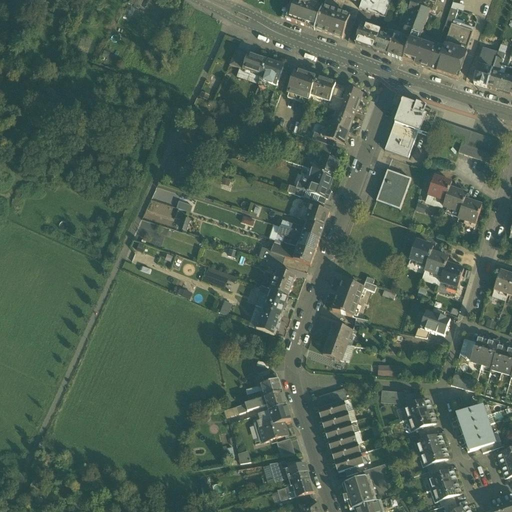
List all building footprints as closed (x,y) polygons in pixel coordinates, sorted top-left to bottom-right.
[(141,0),(135,0),(132,7),(137,9),(141,0)] [(292,0),(285,21),(315,31),(323,8),(313,5),(315,0),(292,0)] [(362,0),(359,10),(366,12),(369,0),(362,0)] [(385,1),(382,0),(369,0),(366,12),(385,19),(391,3),(385,1)] [(417,0),(412,0),(408,12),(412,13),(419,16),(422,9),(424,2),(417,0)] [(435,6),(424,2),(422,9),(431,12),(430,13),(432,13),(433,12),(435,13),(437,8),(434,7),(435,6)] [(350,18),(323,8),(315,31),(342,40),(350,18)] [(417,22),(410,41),(419,44),(424,27),(425,27),(430,13),(431,12),(422,9),(419,16),(417,22)] [(451,10),(445,27),(450,29),(452,25),(453,26),(458,12),(451,10)] [(419,16),(412,13),(411,17),(410,19),(417,22),(419,16)] [(417,22),(410,19),(403,38),(406,39),(405,41),(409,43),(410,41),(417,22)] [(381,32),(362,25),(355,45),(374,51),(380,34),(381,32)] [(453,26),(452,25),(450,29),(447,40),(468,48),(473,33),(453,26)] [(393,39),(380,34),(374,51),(387,56),(393,39)] [(405,41),(394,38),(393,39),(387,56),(403,62),(409,43),(405,41)] [(468,48),(447,40),(443,50),(450,49),(466,55),(468,48)] [(419,44),(410,41),(409,43),(403,62),(430,71),(437,50),(437,49),(437,50),(432,48),(433,46),(430,45),(429,47),(419,44)] [(450,49),(443,50),(438,48),(437,50),(430,71),(451,78),(457,80),(466,55),(450,49)] [(248,56),(236,52),(229,67),(242,71),(248,56)] [(505,56),(498,53),(496,59),(496,60),(503,62),(505,56)] [(267,62),(248,56),(242,71),(261,78),(267,62)] [(496,59),(491,58),(487,70),(492,71),(496,60),(496,59)] [(503,62),(496,60),(492,71),(492,73),(498,74),(499,72),(500,72),(501,68),(503,62)] [(278,66),(267,62),(261,78),(259,86),(267,89),(269,85),(277,88),(283,69),(284,68),(278,66)] [(487,70),(479,67),(473,85),(487,89),(492,73),(492,71),(487,70)] [(507,70),(501,68),(500,72),(499,72),(498,74),(505,77),(507,70)] [(317,79),(296,72),(287,99),(308,106),(311,97),(317,79)] [(498,74),(492,73),(487,89),(499,93),(505,77),(498,74)] [(511,89),(511,78),(505,77),(499,93),(510,96),(511,89)] [(336,86),(317,79),(311,97),(329,104),(332,97),(336,86)] [(345,89),(336,86),(332,97),(341,101),(345,89)] [(363,95),(345,89),(341,101),(347,103),(342,115),(354,119),(363,95)] [(281,94),(275,92),(271,102),(278,104),(281,94)] [(415,110),(403,106),(399,118),(398,118),(385,152),(408,160),(418,133),(429,137),(431,133),(436,120),(437,116),(425,112),(427,109),(417,106),(415,110)] [(342,115),(337,113),(332,126),(349,132),(354,119),(342,115)] [(441,122),(436,120),(431,133),(438,135),(441,123),(441,122)] [(446,124),(441,123),(438,135),(443,136),(446,124)] [(451,126),(446,124),(443,136),(448,138),(451,126)] [(332,126),(330,126),(328,132),(324,130),(321,137),(321,138),(335,143),(344,146),(349,132),(332,126)] [(457,128),(451,126),(448,138),(453,140),(457,128)] [(462,130),(457,128),(453,140),(458,141),(462,130)] [(467,131),(462,130),(458,141),(462,143),(462,142),(463,142),(467,131)] [(472,133),(467,131),(463,142),(468,144),(472,133)] [(472,133),(468,144),(473,146),(477,135),(472,133)] [(335,143),(321,138),(321,137),(315,135),(312,141),(321,144),(333,149),(335,143)] [(482,137),(477,135),(473,146),(478,148),(482,137)] [(482,137),(478,148),(483,149),(487,138),(482,137)] [(492,140),(487,138),(483,149),(488,151),(492,140)] [(497,142),(492,140),(488,151),(493,153),(497,142)] [(462,143),(458,154),(464,156),(468,144),(463,142),(462,142),(462,143)] [(497,142),(493,153),(498,155),(502,144),(497,142)] [(333,149),(321,144),(319,151),(330,155),(333,149)] [(468,144),(464,156),(469,158),(473,146),(468,144)] [(473,146),(469,158),(474,159),(478,148),(473,146)] [(478,148),(474,159),(479,161),(483,149),(478,148)] [(483,149),(479,161),(484,163),(488,151),(483,149)] [(330,155),(319,151),(317,157),(322,159),(334,163),(335,160),(330,158),(330,155)] [(493,153),(488,151),(484,163),(489,165),(493,153)] [(498,155),(493,153),(489,165),(495,167),(499,155),(498,155)] [(334,163),(322,159),(320,165),(315,163),(312,171),(332,178),(337,164),(334,163)] [(332,178),(312,171),(309,179),(312,179),(310,185),(307,193),(326,200),(328,201),(330,193),(327,192),(332,178)] [(411,180),(388,172),(378,203),(400,211),(411,180)] [(452,184),(435,178),(428,197),(435,199),(434,202),(444,206),(450,190),(452,184)] [(294,196),(305,199),(324,206),(326,200),(307,193),(310,185),(300,181),(294,196)] [(467,196),(450,190),(444,206),(443,208),(450,211),(449,214),(459,217),(465,201),(467,196)] [(324,206),(305,199),(303,206),(312,208),(321,211),(324,206)] [(181,201),(178,208),(192,213),(194,206),(181,201)] [(483,208),(465,201),(459,217),(458,220),(466,222),(465,225),(476,229),(483,208)] [(312,208),(303,206),(298,220),(305,223),(309,213),(310,213),(312,208)] [(321,211),(312,208),(310,213),(309,213),(305,223),(308,224),(324,229),(329,214),(321,211)] [(256,221),(243,217),(241,223),(254,227),(256,221)] [(143,220),(140,228),(152,232),(149,240),(162,244),(168,228),(143,220)] [(324,229),(308,224),(306,231),(304,236),(320,241),(324,229)] [(300,228),(293,226),(291,232),(303,236),(304,236),(306,231),(300,228)] [(289,231),(281,229),(278,235),(287,238),(289,231)] [(291,232),(289,231),(287,238),(301,242),(303,236),(291,232)] [(304,236),(303,236),(301,242),(298,248),(315,253),(320,241),(304,236)] [(137,243),(135,250),(145,253),(147,245),(137,243)] [(433,248),(416,243),(410,261),(417,264),(416,266),(426,270),(431,254),(433,248)] [(281,250),(274,248),(272,254),(279,256),(281,250)] [(315,253),(298,248),(296,255),(294,261),(310,267),(315,253)] [(296,255),(281,250),(279,256),(285,258),(294,261),(296,255)] [(268,262),(282,266),(285,258),(279,256),(270,253),(268,262)] [(448,260),(431,254),(426,270),(425,273),(432,275),(431,278),(441,281),(446,266),(448,260)] [(282,266),(268,262),(265,268),(277,272),(278,271),(280,272),(282,266)] [(464,272),(446,266),(441,281),(440,284),(447,287),(446,289),(457,293),(464,272)] [(237,279),(208,269),(203,282),(225,290),(227,282),(235,285),(237,279)] [(280,272),(278,271),(277,272),(276,276),(274,275),(268,290),(271,291),(288,297),(295,278),(280,272)] [(511,283),(511,276),(501,273),(494,292),(508,296),(511,283)] [(363,288),(343,281),(332,311),(352,318),(363,289),(363,288)] [(372,286),(365,283),(363,288),(363,289),(374,292),(376,287),(372,286)] [(181,296),(192,300),(193,294),(183,291),(181,296)] [(288,297),(271,291),(263,311),(281,317),(288,297)] [(396,296),(385,292),(382,297),(394,301),(396,296)] [(505,304),(508,296),(494,292),(492,299),(505,304)] [(229,317),(234,304),(226,301),(222,314),(229,317)] [(281,317),(263,311),(256,330),(274,337),(281,317)] [(427,313),(420,331),(436,337),(437,335),(444,338),(449,325),(445,324),(446,320),(427,313)] [(368,322),(356,320),(355,327),(367,329),(368,322)] [(352,332),(334,325),(328,340),(347,347),(352,332)] [(483,341),(478,340),(477,344),(472,362),(471,363),(482,366),(489,343),(490,341),(483,339),(483,341)] [(347,347),(328,340),(323,356),(341,363),(341,362),(349,363),(355,348),(347,347)] [(471,343),(464,341),(461,352),(467,354),(471,343)] [(489,343),(482,366),(492,369),(498,348),(499,348),(500,344),(493,342),(493,344),(489,343)] [(477,344),(471,343),(467,354),(465,360),(472,362),(477,344)] [(499,348),(498,348),(492,369),(491,371),(502,374),(508,351),(509,351),(509,349),(503,347),(503,349),(499,348)] [(511,351),(509,351),(508,351),(502,374),(511,377),(511,376),(511,351)] [(378,366),(378,377),(398,378),(399,368),(378,366)] [(258,375),(260,381),(272,377),(270,371),(258,375)] [(261,387),(278,382),(276,376),(272,377),(260,381),(257,382),(259,388),(261,387)] [(454,376),(451,387),(457,389),(460,377),(454,376)] [(466,379),(460,377),(457,389),(462,391),(466,379)] [(472,381),(466,379),(462,391),(468,392),(472,381)] [(477,382),(472,381),(468,392),(474,394),(477,382)] [(278,382),(261,387),(264,395),(265,400),(282,395),(278,382)] [(344,390),(338,392),(342,403),(343,403),(348,402),(344,390)] [(338,392),(333,394),(336,405),(342,403),(338,392)] [(333,394),(327,396),(331,407),(336,405),(333,394)] [(417,395),(406,394),(405,406),(406,409),(420,404),(417,395)] [(282,395),(265,400),(267,405),(270,413),(287,408),(282,395)] [(327,396),(321,397),(325,409),(331,407),(327,396)] [(325,409),(321,397),(316,399),(319,411),(325,409)] [(256,402),(253,403),(256,410),(265,407),(265,406),(267,405),(265,400),(256,402)] [(406,409),(404,409),(408,421),(433,413),(431,406),(429,406),(428,401),(420,404),(406,409)] [(250,404),(246,405),(249,413),(256,410),(253,403),(250,404)] [(319,411),(322,422),(347,414),(343,403),(342,403),(336,405),(331,407),(325,409),(319,411)] [(470,407),(459,410),(461,416),(472,412),(470,407)] [(270,413),(269,413),(273,427),(284,423),(291,421),(287,408),(270,413)] [(472,412),(461,416),(458,417),(459,421),(457,421),(459,427),(461,427),(461,426),(485,418),(482,409),(472,412)] [(273,427),(269,413),(259,416),(261,423),(258,424),(264,445),(288,437),(284,423),(273,427)] [(433,413),(408,421),(412,433),(418,431),(429,428),(436,425),(434,420),(436,420),(433,413)] [(347,414),(322,422),(325,432),(350,424),(347,414)] [(485,418),(461,426),(461,427),(462,429),(460,430),(462,436),(464,435),(488,427),(485,418)] [(350,424),(325,432),(329,442),(353,435),(350,424)] [(488,427),(464,435),(465,438),(463,439),(465,445),(467,444),(491,436),(488,427)] [(429,428),(418,431),(420,437),(431,433),(429,428)] [(431,433),(420,437),(422,443),(433,439),(431,433)] [(353,435),(329,442),(332,453),(357,445),(353,435)] [(491,436),(467,444),(468,447),(466,448),(468,454),(481,449),(495,445),(491,436)] [(422,443),(416,445),(420,457),(445,448),(443,441),(442,441),(440,437),(422,443)] [(289,441),(278,445),(282,459),(294,456),(289,441)] [(495,445),(481,449),(483,455),(500,449),(498,444),(495,445)] [(357,445),(332,453),(335,463),(360,455),(357,445)] [(511,445),(503,448),(505,454),(511,451),(511,445)] [(445,448),(420,457),(425,469),(427,468),(442,463),(448,461),(446,456),(448,455),(445,448)] [(511,451),(505,454),(498,456),(500,461),(499,462),(501,469),(511,464),(511,451)] [(239,456),(242,465),(252,462),(249,452),(239,456)] [(360,455),(335,463),(339,474),(345,472),(356,468),(363,466),(360,455)] [(442,463),(427,468),(428,474),(444,468),(442,463)] [(511,464),(501,469),(503,476),(505,475),(507,480),(511,478),(511,464)] [(305,465),(286,471),(288,480),(308,474),(305,465)] [(356,468),(345,472),(347,478),(358,474),(356,468)] [(444,468),(428,474),(430,479),(445,474),(444,468)] [(430,479),(428,480),(432,492),(458,483),(455,476),(454,477),(452,472),(445,474),(430,479)] [(308,474),(288,480),(291,488),(293,487),(310,482),(308,474)] [(369,478),(342,486),(346,498),(343,499),(345,504),(347,503),(350,511),(355,510),(377,504),(375,498),(371,499),(367,486),(371,485),(369,478)] [(310,482),(293,487),(297,500),(314,494),(310,482)] [(458,483),(432,492),(437,504),(439,503),(454,498),(460,496),(459,491),(460,491),(458,483)] [(511,511),(511,497),(510,499),(509,497),(502,500),(506,511),(511,511)] [(454,498),(439,503),(441,509),(444,508),(456,504),(454,498)] [(506,511),(502,500),(495,502),(496,503),(491,505),(493,511),(492,511),(506,511)] [(377,504),(355,510),(355,511),(380,511),(378,503),(377,504)]
